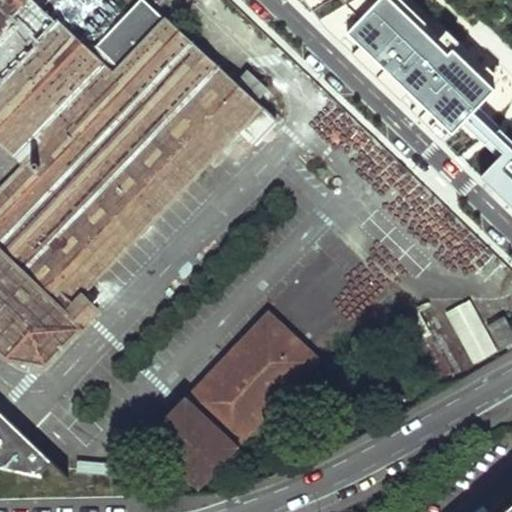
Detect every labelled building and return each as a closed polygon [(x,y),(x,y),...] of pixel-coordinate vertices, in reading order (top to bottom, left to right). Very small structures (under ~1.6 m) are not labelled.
[(0,345),(16,361),(56,366),(106,313),(89,296),(243,133),(260,148),(281,125),(259,105),(272,93),(252,73),(239,87),(166,21),(163,24),(154,33),(139,19),(98,62),(42,9),(51,0),(0,0),(0,169),(1,170),(16,154),(28,166),(0,196),(0,345)] [(304,0),(326,30),(444,142),(496,88),(493,86),(480,73),(453,48),(441,36),(405,0),(304,0)] [(448,28),(441,36),(453,48),(461,40),(448,28)] [(488,65),(480,73),(493,86),(501,78),(488,65)] [(511,143),(480,177),(511,207),(511,143)] [(433,260),(455,237),(391,177),(369,199),(433,260)] [(480,280),(501,258),(472,231),(451,254),(480,280)] [(473,299),(449,310),(475,363),(499,351),(473,299)] [(437,382),(463,370),(434,303),(408,314),(437,382)] [(511,328),(508,317),(490,324),(499,348),(511,343),(511,328)] [(264,319),(146,442),(195,487),(312,366),(264,319)] [(0,463),(7,466),(36,471),(46,471),(42,468),(53,456),(0,405),(0,463)] [(511,511),(511,500),(497,511),(511,511)]
